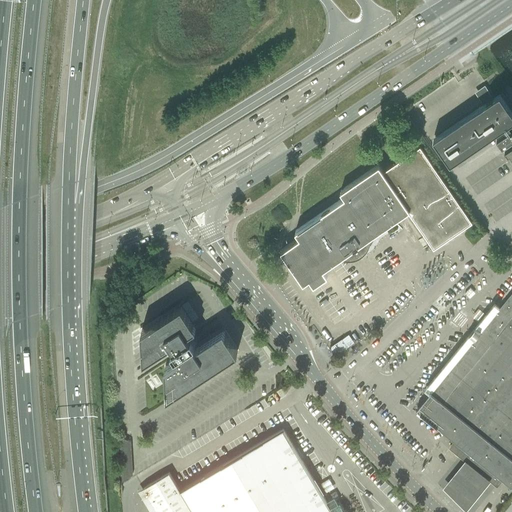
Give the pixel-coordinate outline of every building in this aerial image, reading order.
[(495,97),(435,138),(450,161),(503,125),(507,130),(497,136),(500,141),(501,140),(503,142),(501,143),(502,144),(511,137),(511,125),(511,126),(509,122),(508,121),(511,118),(511,102),(502,91),(499,93),(499,94),(495,97)] [(288,246),(281,251),(303,283),(310,278),(313,284),(324,277),(327,275),(322,268),(329,264),(345,253),(346,252),(348,253),(349,253),(350,254),(352,254),(353,254),(355,254),(356,254),(357,254),(359,253),(360,253),(361,252),(362,251),(363,250),(364,249),(368,244),(366,239),(371,235),(372,234),(384,226),(396,218),(397,217),(401,214),(408,209),(446,183),(420,145),(383,171),(378,165),(341,191),(345,197),(308,222),(295,231),(300,238),(288,246)] [(446,183),(408,209),(434,246),(452,234),(460,228),(471,220),(446,183)] [(503,253),(507,249),(504,245),(499,248),(503,253)] [(465,293),(469,298),(475,292),(470,288),(465,293)] [(450,448),(497,486),(503,479),(511,485),(511,484),(511,292),(481,332),(476,327),(473,331),(469,335),(474,339),(430,394),(430,393),(417,409),(426,416),(427,415),(457,439),(450,448)] [(223,328),(196,346),(196,345),(197,342),(196,340),(195,337),(193,334),(191,333),(188,332),(187,333),(187,332),(196,326),(181,304),(141,330),(143,360),(142,360),(143,361),(171,343),(174,347),(172,348),(172,349),(169,351),(172,355),(175,353),(175,354),(177,353),(180,357),(165,367),(167,397),(238,351),(224,329),(223,328)] [(349,334),(329,347),(335,356),(354,342),(349,334)] [(345,511),(340,502),(330,508),(283,429),(180,490),(169,472),(143,487),(157,511),(345,511)] [(119,436),(122,481),(133,474),(131,441),(119,436)] [(488,480),(463,459),(437,488),(463,511),(488,480)]
